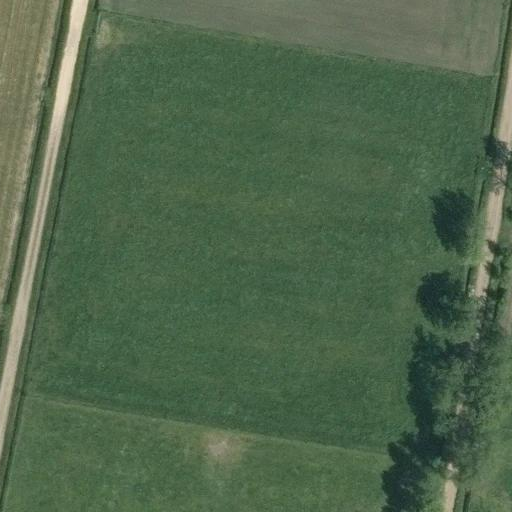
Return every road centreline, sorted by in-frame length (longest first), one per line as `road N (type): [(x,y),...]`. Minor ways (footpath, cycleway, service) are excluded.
road 1 (track): [(446,511),(511,90)]
road 2 (track): [(0,398),(72,0)]
